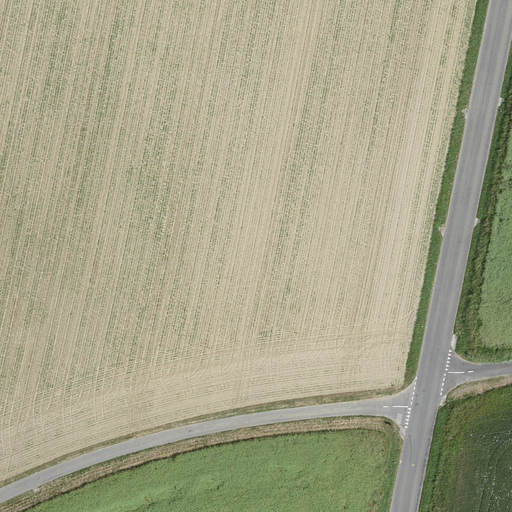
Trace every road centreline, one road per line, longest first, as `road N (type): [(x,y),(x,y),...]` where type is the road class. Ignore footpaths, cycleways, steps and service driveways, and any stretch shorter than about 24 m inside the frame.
road 1 (unclassified): [(427,402),(194,430),(94,457),(0,495)]
road 2 (tertiary): [(432,375),(505,0)]
